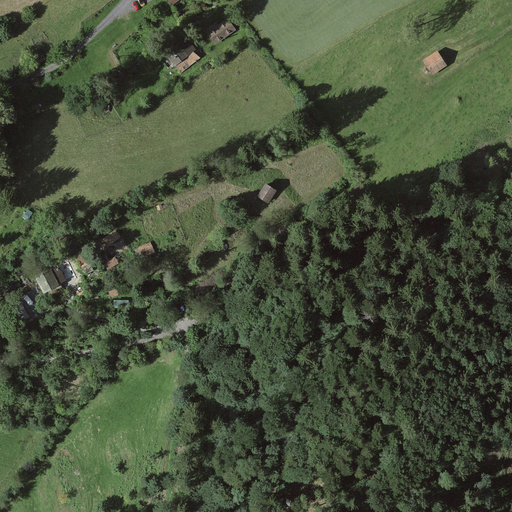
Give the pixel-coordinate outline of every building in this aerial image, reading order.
[(206,33),(218,49),(237,34),(228,21),(220,27),(218,25),(206,33)] [(167,52),(174,64),(196,51),(190,40),(167,52)] [(30,58),(36,68),(46,63),(40,52),(30,58)] [(419,63),(431,78),(445,67),(433,52),(419,63)] [(97,106),(98,116),(111,114),(110,104),(97,106)] [(255,198),(267,205),(275,192),(262,185),(255,198)] [(109,235),(123,225),(117,216),(103,226),(109,235)] [(146,248),(157,242),(152,231),(140,237),(146,248)] [(108,258),(116,255),(110,241),(103,244),(108,258)] [(37,274),(43,288),(68,278),(65,270),(70,268),(62,249),(51,254),(56,266),(37,274)]
